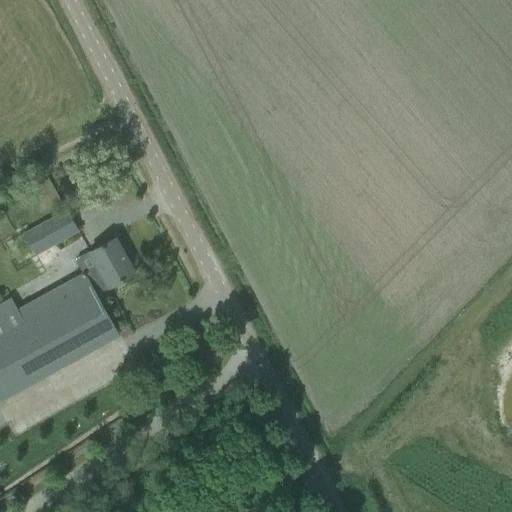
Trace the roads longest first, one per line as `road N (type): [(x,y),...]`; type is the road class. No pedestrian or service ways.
road 1 (unclassified): [(329,511),(60,0)]
road 2 (unknown): [(260,381),(34,511)]
